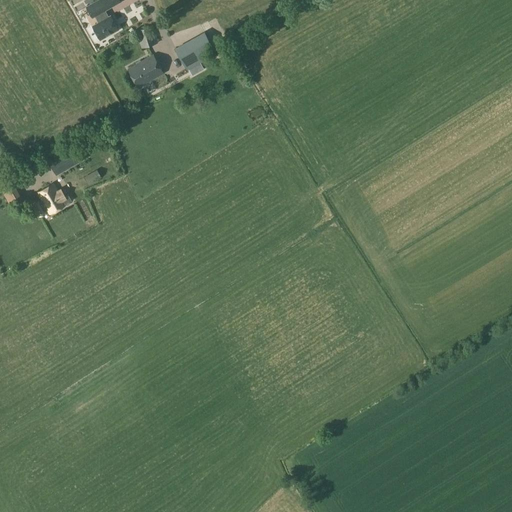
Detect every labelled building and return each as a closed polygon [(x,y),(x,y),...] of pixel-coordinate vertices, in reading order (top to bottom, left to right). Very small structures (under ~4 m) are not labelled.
[(104,10),(121,1),(119,0),(97,0),(87,6),(93,17),(96,15),(98,19),(99,18),(101,21),(93,26),(100,39),(118,29),(110,15),(107,17),(104,10)] [(167,33),(176,30),(168,6),(160,8),(167,33)] [(141,48),(158,43),(153,24),(136,30),(141,48)] [(175,49),(187,70),(217,53),(205,31),(175,49)] [(128,69),(139,87),(164,73),(153,54),(128,69)] [(217,81),(216,79),(221,76),(217,70),(190,84),(194,93),(217,81)] [(236,70),(194,94),(198,102),(240,78),(236,70)] [(56,175),(85,158),(77,144),(48,161),(56,175)] [(87,187),(100,179),(96,171),(82,179),(87,187)] [(37,192),(42,201),(39,202),(38,200),(31,204),(38,217),(46,213),(45,211),(47,210),(49,214),(65,204),(63,201),(66,199),(60,190),(57,191),(53,183),(37,192)] [(12,206),(20,201),(10,184),(1,189),(12,206)]
